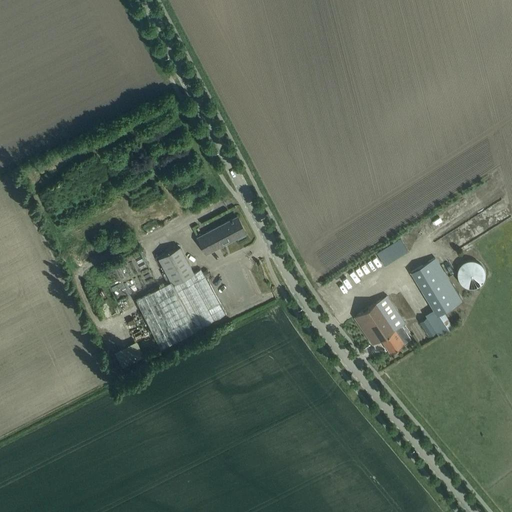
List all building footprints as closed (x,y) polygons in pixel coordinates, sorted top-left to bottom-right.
[(236,216),(228,220),(197,237),(206,253),(245,232),(236,216)] [(406,249),(400,238),(377,253),(383,264),(406,249)] [(135,297),(160,348),(223,313),(200,267),(192,272),(179,246),(158,257),(170,280),(135,297)] [(463,299),(434,255),(409,271),(433,307),(424,313),(426,316),(419,321),(428,335),(435,331),(438,336),(449,329),(439,315),(463,299)] [(464,286),(469,288),(473,287),(477,285),(481,283),(484,279),(485,274),(484,270),(483,266),(480,263),(477,260),(473,259),(468,259),(464,260),(461,262),(458,265),(457,269),(456,273),(457,278),(458,281),(460,283),(464,286)] [(362,311),(354,316),(372,344),(380,338),(389,352),(404,342),(410,338),(401,325),(405,322),(386,294),(362,311)] [(128,348),(140,343),(136,334),(124,340),(128,348)]
